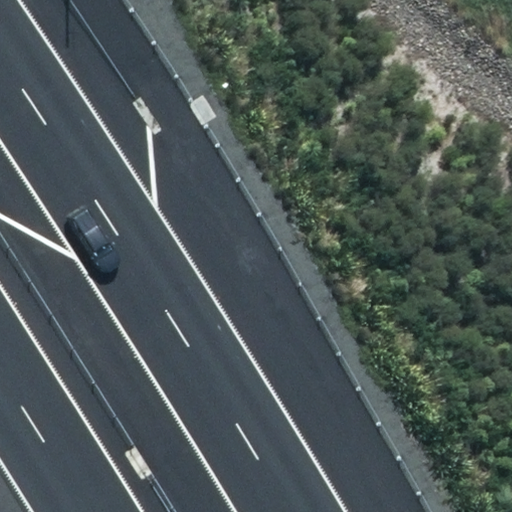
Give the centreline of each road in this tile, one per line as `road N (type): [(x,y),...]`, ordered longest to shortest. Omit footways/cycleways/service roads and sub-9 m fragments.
road 1 (motorway): [(0,77),(134,268),(272,511)]
road 2 (motorway): [(77,511),(0,389)]
